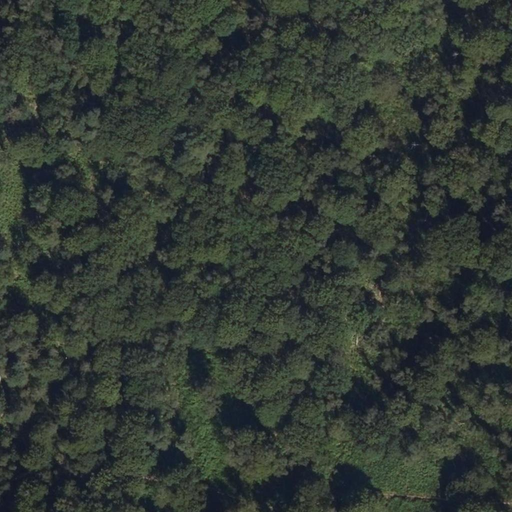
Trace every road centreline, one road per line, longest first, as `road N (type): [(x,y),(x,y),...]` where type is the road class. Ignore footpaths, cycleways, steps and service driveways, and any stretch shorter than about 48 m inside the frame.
road 1 (track): [(0,495),(70,462),(316,511)]
road 2 (track): [(325,511),(511,494)]
